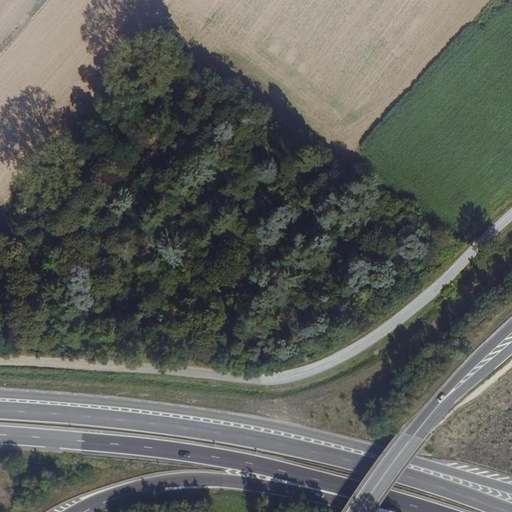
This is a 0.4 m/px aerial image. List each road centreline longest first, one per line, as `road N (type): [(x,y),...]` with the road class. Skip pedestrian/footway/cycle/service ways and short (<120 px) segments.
road 1 (trunk): [(511,511),(281,444),(0,410)]
road 2 (trunk): [(511,490),(252,421),(0,394)]
road 3 (trunk): [(0,434),(214,456),(411,506)]
road 4 (trunk): [(73,511),(125,489),(198,477),(282,486),(387,511)]
road 5 (primary): [(497,348),(412,438)]
